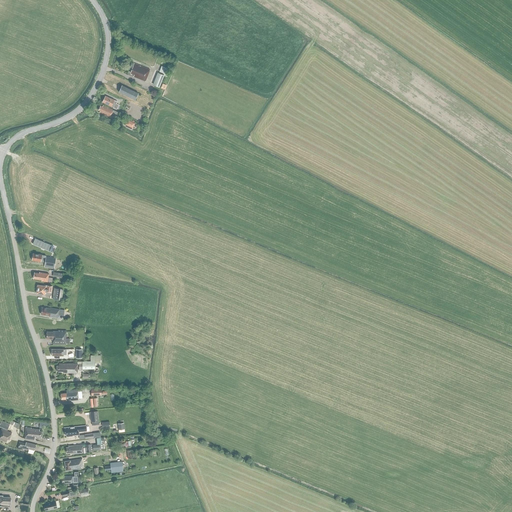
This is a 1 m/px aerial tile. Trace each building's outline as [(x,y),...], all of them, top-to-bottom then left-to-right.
[(135,78),(145,82),(150,69),(135,63),(130,74),(135,76),(135,78)] [(164,76),(157,73),(153,85),(159,87),(164,76)] [(119,93),(135,100),(139,93),(122,85),(119,93)] [(112,106),(117,109),(119,105),(117,103),(117,102),(106,96),(103,102),(111,106),(112,106)] [(119,114),(103,106),(102,107),(101,106),(98,110),(100,111),(100,112),(110,118),(112,114),(118,117),(119,114)] [(135,121),(129,119),(128,120),(127,120),(125,125),(132,128),(135,122),(134,122),(135,121)] [(35,240),(33,245),(50,251),(52,246),(35,240)] [(32,261),(32,260),(41,262),(45,262),(44,266),(54,268),(56,258),(46,257),(46,256),(42,255),(33,254),(33,253),(33,254),(33,253),(32,256),(33,256),(32,257),(32,259),(32,261)] [(33,276),(33,277),(33,278),(33,279),(42,280),(42,281),(48,282),(49,274),(40,273),(39,274),(34,273),(34,275),(33,276)] [(37,288),(37,289),(36,293),(45,295),(45,291),(46,291),(46,292),(51,292),(52,286),(46,285),(46,286),(37,285),(37,286),(37,287),(37,288)] [(54,288),(52,299),(61,301),(63,289),(54,288)] [(59,309),(50,308),(46,308),(46,309),(42,308),(41,314),(49,316),(49,317),(58,318),(59,309)] [(53,332),(47,332),(46,339),(53,340),(53,344),(66,344),(66,331),(58,331),(58,332),(53,332)] [(101,363),(100,356),(90,356),(90,361),(78,362),(78,364),(79,364),(82,364),(82,366),(79,366),(79,371),(82,371),(82,369),(95,369),(95,363),(101,363)] [(59,366),(57,366),(57,372),(62,372),(67,372),(67,373),(78,374),(78,364),(59,363),(59,366)] [(66,393),(61,394),(61,400),(66,399),(66,400),(70,400),(70,401),(78,400),(78,398),(82,398),(82,391),(77,392),(77,390),(66,391),(66,393)] [(98,421),(98,411),(90,412),(91,422),(98,421)] [(10,423),(1,420),(0,423),(0,426),(7,430),(10,423)] [(78,432),(87,431),(86,426),(84,426),(64,428),(65,434),(66,434),(67,436),(79,435),(78,432)] [(35,437),(41,438),(42,432),(39,431),(39,430),(31,429),(31,428),(26,427),(24,438),(35,439),(35,437)] [(8,439),(9,440),(12,432),(2,428),(0,431),(0,439),(7,442),(8,439)] [(29,449),(34,451),(36,445),(26,442),(25,444),(19,442),(17,447),(28,450),(29,449)] [(69,447),(66,448),(66,454),(72,453),(72,454),(83,453),(82,445),(69,446),(69,447)] [(80,459),(64,462),(66,470),(82,468),(80,459)] [(121,465),(121,462),(110,463),(110,466),(104,467),(105,470),(107,470),(108,473),(123,471),(122,465),(121,465)] [(62,478),(62,483),(64,482),(64,484),(72,483),(73,487),(79,486),(79,483),(81,482),(81,476),(78,476),(78,472),(74,472),(74,476),(72,476),(63,476),(64,478),(62,478)] [(0,503),(10,504),(10,498),(3,497),(3,496),(0,495),(0,503)] [(44,504),(45,511),(57,508),(55,501),(44,504)]
